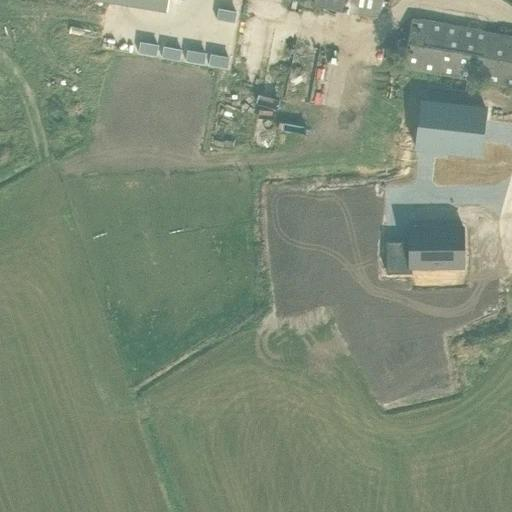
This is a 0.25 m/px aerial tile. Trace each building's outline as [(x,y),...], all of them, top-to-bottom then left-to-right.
[(112,0),(171,9),(172,0),(112,0)] [(312,0),(311,6),(379,19),(382,0),(312,0)] [(511,37),(411,19),(403,66),(511,86),(511,37)] [(185,50),(189,36),(161,29),(157,43),(185,50)] [(242,50),(239,73),(249,74),(251,51),(242,50)] [(478,157),(484,110),(418,102),(413,149),(478,157)] [(462,271),(461,225),(405,226),(406,245),(386,245),(387,273),(462,271)] [(402,299),(367,300),(369,365),(404,364),(402,299)]
